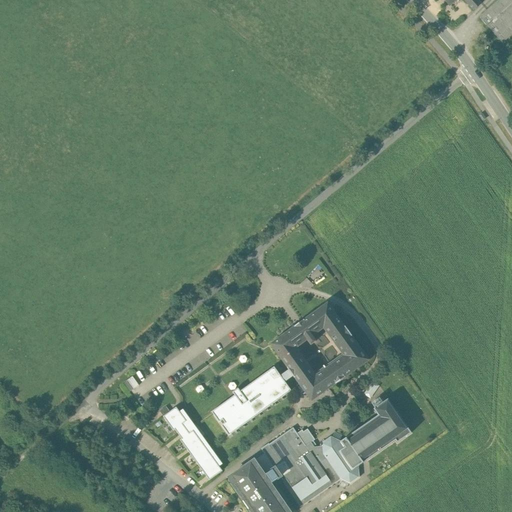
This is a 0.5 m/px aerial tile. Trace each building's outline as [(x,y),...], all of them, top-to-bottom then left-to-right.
[(480,4),(476,0),(463,0),(473,11),(480,4)] [(511,0),(500,0),(480,18),(503,43),(511,34),(511,0)] [(274,367),(240,392),(238,389),(232,393),(235,396),(211,412),(219,423),(222,420),(225,423),(221,426),(229,436),(291,391),(284,381),(292,376),(294,378),(311,402),(335,385),(345,378),(369,360),(352,337),(345,327),(327,303),(304,320),(303,320),(294,327),(270,345),(287,368),(287,369),(289,371),(281,377),(274,367)] [(135,374),(123,381),(128,391),(141,384),(135,374)] [(222,471),(176,408),(163,417),(173,431),(175,430),(181,439),(180,440),(209,481),(222,471)] [(264,476),(253,461),(229,478),(253,511),(288,511),(269,485),(280,477),(283,481),(286,479),(292,489),(307,479),(311,486),(326,476),(293,428),(269,445),(268,444),(261,449),(274,469),(264,476)] [(334,495),(321,503),(325,509),(338,500),(334,495)]
